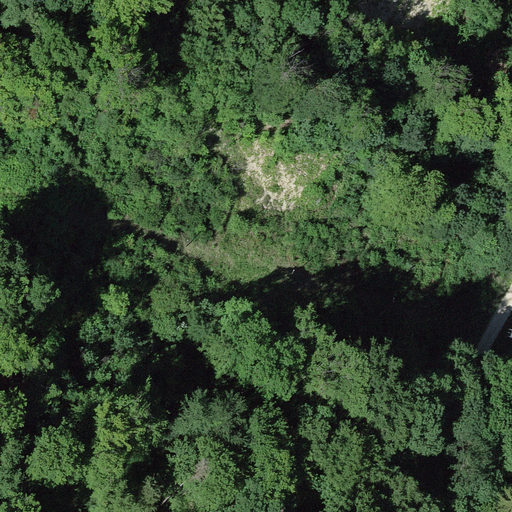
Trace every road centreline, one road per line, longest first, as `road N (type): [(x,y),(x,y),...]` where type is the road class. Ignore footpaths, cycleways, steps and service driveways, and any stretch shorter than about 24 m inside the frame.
road 1 (track): [(429,511),(463,394),(511,298)]
road 2 (track): [(73,511),(65,345)]
